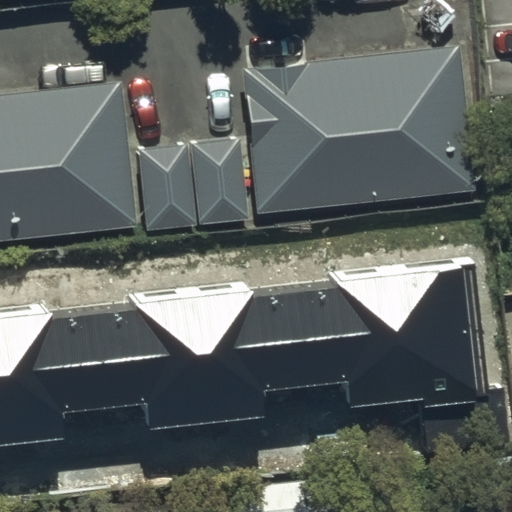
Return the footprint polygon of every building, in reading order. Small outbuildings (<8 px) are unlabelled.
[(0,0),(0,8),(80,0),(0,0)] [(511,0),(473,0),(475,41),(511,39),(511,0)] [(460,53),(243,70),(255,220),(472,202),(460,53)] [(119,86),(0,97),(0,246),(134,234),(119,86)] [(237,144),(186,151),(196,235),(248,229),(237,144)] [(196,235),(186,151),(134,157),(144,241),(196,235)] [(467,261),(0,314),(0,439),(60,433),(58,411),(146,401),(149,431),(263,418),(260,394),(344,384),(346,405),(421,396),(427,448),(506,439),(500,389),(482,391),(467,261)] [(511,511),(511,471),(465,476),(468,511),(511,511)] [(302,511),(299,482),(229,490),(231,511),(302,511)]
